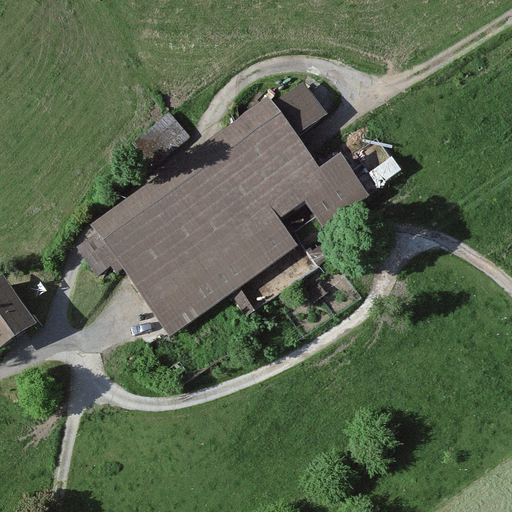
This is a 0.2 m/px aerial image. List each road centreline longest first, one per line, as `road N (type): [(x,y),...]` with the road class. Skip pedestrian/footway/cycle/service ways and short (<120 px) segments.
road 1 (track): [(511,17),(379,89),(291,67),(224,97),(202,137),(93,217),(54,324),(62,343)]
road 2 (track): [(511,286),(431,234),(415,236),(359,315),(240,383),(186,401),(121,398),(62,343)]
road 3 (track): [(55,511),(83,368)]
